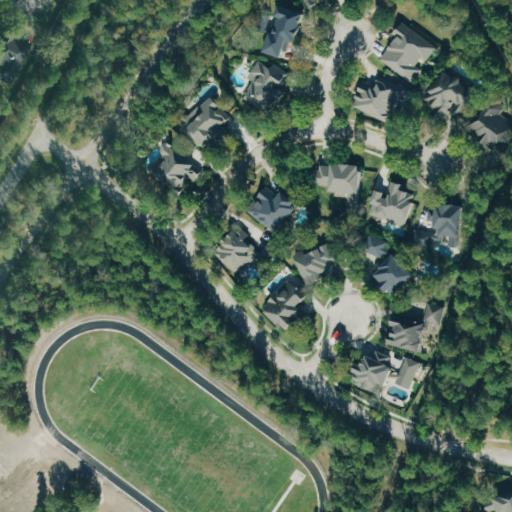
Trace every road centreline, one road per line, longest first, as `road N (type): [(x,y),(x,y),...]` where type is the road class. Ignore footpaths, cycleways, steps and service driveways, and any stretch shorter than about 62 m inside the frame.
road 1 (tertiary): [(511,457),(402,431),(305,377),(85,165)]
road 2 (residential): [(179,252),(227,177),(258,151),(325,126),(439,161)]
road 3 (residential): [(85,165),(201,0)]
road 4 (tertiary): [(0,275),(85,165)]
